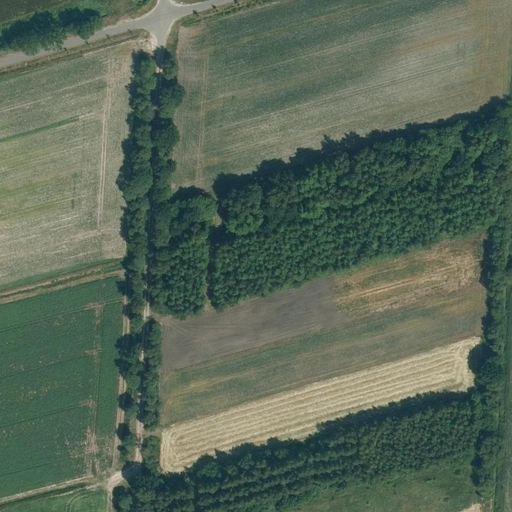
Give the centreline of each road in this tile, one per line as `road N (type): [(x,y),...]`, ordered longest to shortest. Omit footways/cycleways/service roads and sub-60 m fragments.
road 1 (track): [(133,511),(162,0)]
road 2 (track): [(0,62),(162,15)]
